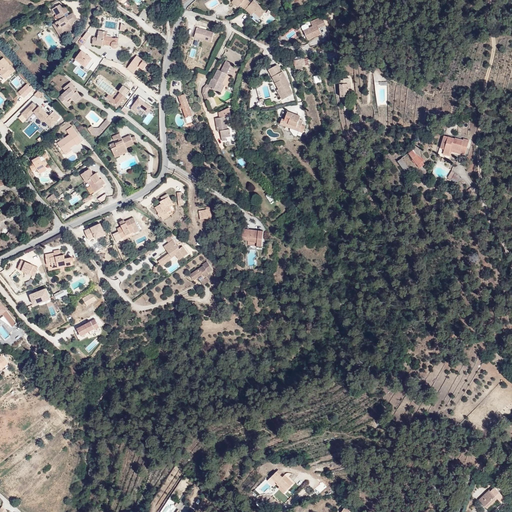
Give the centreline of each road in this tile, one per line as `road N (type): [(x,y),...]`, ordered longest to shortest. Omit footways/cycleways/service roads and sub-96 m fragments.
road 1 (residential): [(168,52),(160,178),(0,258)]
road 2 (unknown): [(69,223),(134,307),(198,286)]
road 3 (unknown): [(230,28),(200,89),(221,146)]
